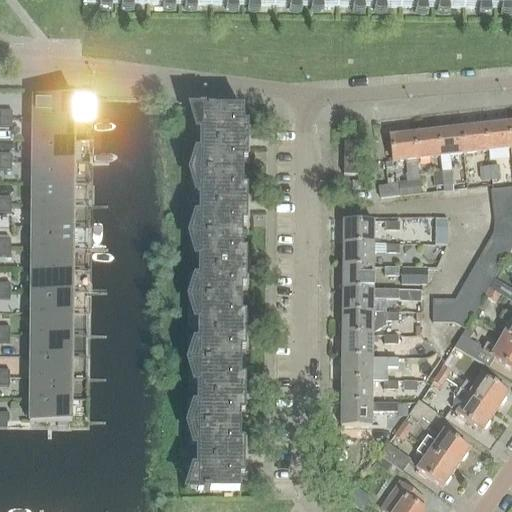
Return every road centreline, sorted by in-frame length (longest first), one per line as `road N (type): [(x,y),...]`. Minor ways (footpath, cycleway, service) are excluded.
road 1 (residential): [(325,511),(307,463),(308,98)]
road 2 (residential): [(511,82),(308,98)]
